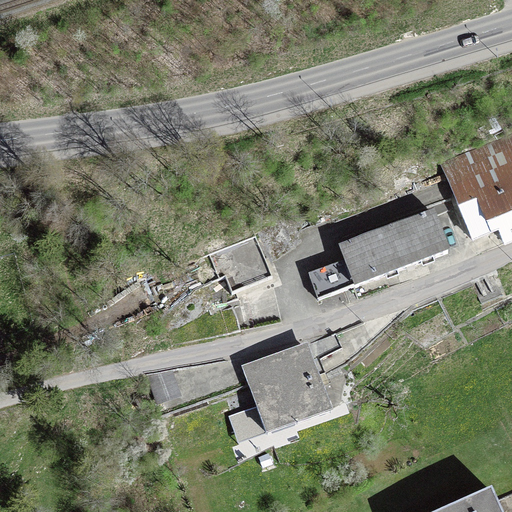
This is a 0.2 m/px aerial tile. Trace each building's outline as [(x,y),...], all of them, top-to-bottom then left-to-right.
[(511,132),(440,161),(473,241),(499,230),(504,243),(511,239),(511,132)] [(447,253),(433,214),(340,248),(345,261),(309,275),(318,300),(447,253)] [(208,252),(218,280),(226,277),(231,290),(270,275),(256,236),(230,246),(229,243),(208,252)] [(267,434),(331,412),(309,352),(245,374),(267,434)] [(511,511),(511,494),(495,502),(491,493),(447,511),(511,511)]
